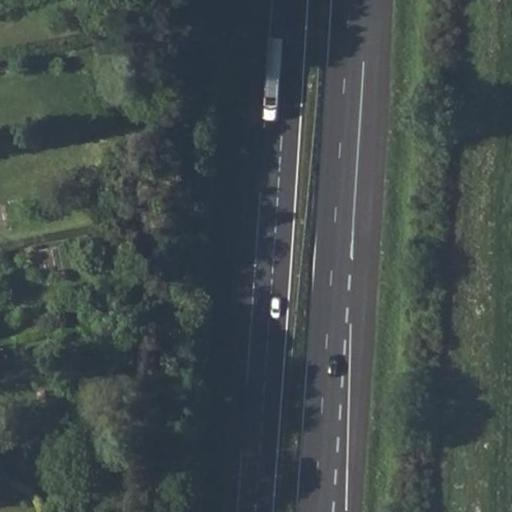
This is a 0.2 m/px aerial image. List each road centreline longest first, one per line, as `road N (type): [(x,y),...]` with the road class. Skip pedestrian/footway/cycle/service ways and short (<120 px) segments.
road 1 (motorway): [(289,0),(255,511)]
road 2 (motorway): [(315,511),(349,0)]
road 3 (track): [(456,0),(429,511)]
